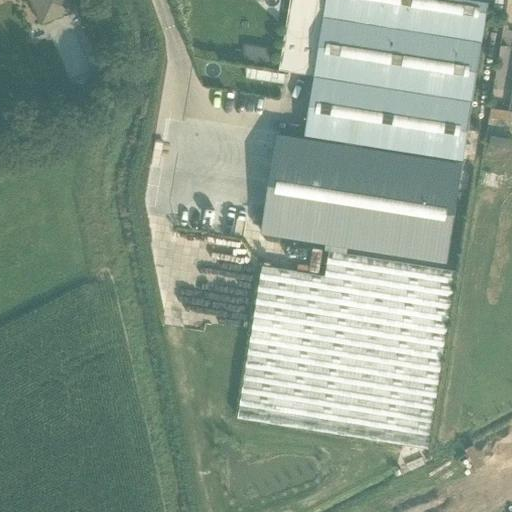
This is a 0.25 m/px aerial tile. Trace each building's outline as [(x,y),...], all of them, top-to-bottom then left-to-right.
[(78,0),(38,0),(50,24),(83,11),(78,0)] [(307,43),(179,27),(158,189),(173,191),(168,230),(187,232),(181,286),(200,288),(192,349),(198,350),(190,405),(420,435),(474,18),(452,15),(335,0),(312,0),(308,36),(307,43)] [(308,36),(312,0),(279,0),(276,32),(308,36)] [(335,0),(452,15),(453,0),(335,0)] [(511,126),(511,112),(500,113),(500,127),(511,126)]
